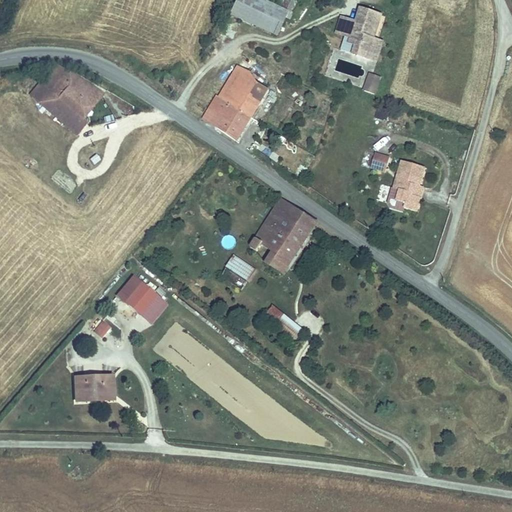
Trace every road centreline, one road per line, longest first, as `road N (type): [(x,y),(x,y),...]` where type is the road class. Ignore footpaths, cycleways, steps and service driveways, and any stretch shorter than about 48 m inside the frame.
road 1 (tertiary): [(0,61),(50,55),(116,72),(511,352)]
road 2 (unclassified): [(511,494),(224,452),(0,443)]
